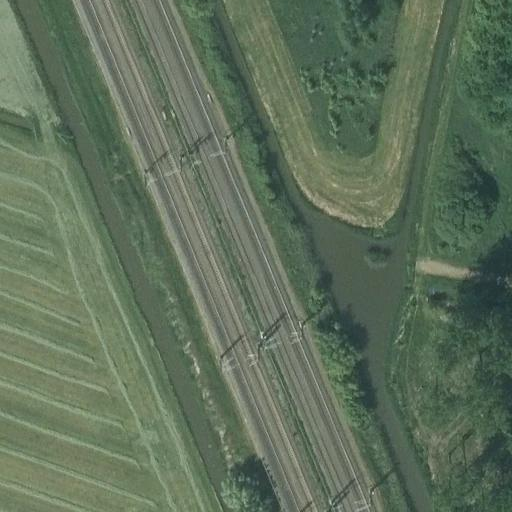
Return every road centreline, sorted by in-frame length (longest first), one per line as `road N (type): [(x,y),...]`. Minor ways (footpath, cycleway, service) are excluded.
road 1 (track): [(436,0),(395,181),(382,200),(357,207),(317,184),(241,0)]
road 2 (track): [(466,0),(411,280),(511,297)]
